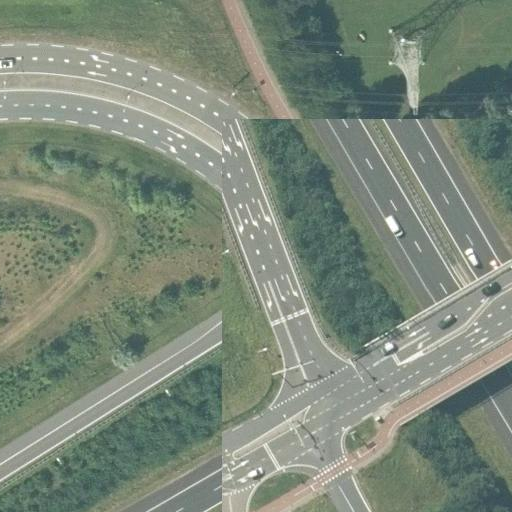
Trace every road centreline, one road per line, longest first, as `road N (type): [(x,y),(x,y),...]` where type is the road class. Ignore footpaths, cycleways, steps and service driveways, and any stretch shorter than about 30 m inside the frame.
road 1 (primary): [(348,254),(291,177),(208,110),(104,71),(0,65)]
road 2 (motorway): [(511,314),(173,511)]
road 3 (primary): [(0,98),(72,101),(163,130),(244,182),(320,272)]
road 4 (motorway): [(320,272),(0,473)]
road 5 (primary): [(499,511),(348,254)]
road 6 (primary): [(320,272),(460,511)]
road 7 (motorway): [(280,511),(511,375)]
road 8 (motorway): [(511,164),(348,254)]
